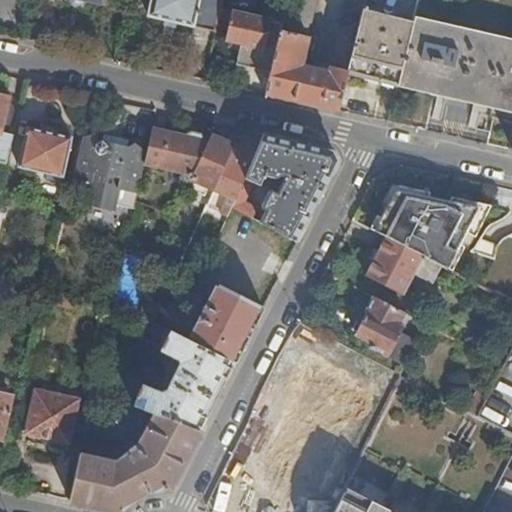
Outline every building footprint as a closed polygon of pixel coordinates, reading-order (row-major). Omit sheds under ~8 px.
[(152,0),(149,15),(217,30),(223,0),(152,0)] [(272,71),(267,93),(339,109),(348,70),(349,69),(330,65),(329,71),(301,65),(316,0),(287,0),(283,22),(272,71)] [(349,69),(348,70),(400,82),(417,15),(420,0),(365,0),(358,31),(349,69)] [(237,63),(272,71),(283,22),(256,15),(250,14),(233,10),(227,39),(242,43),(237,63)] [(511,37),(417,15),(400,82),(428,89),(511,108),(511,37)] [(0,160),(9,163),(22,104),(8,101),(9,98),(0,95),(0,160)] [(72,138),(28,128),(19,167),(64,177),(72,138)] [(209,142),(153,130),(148,151),(145,164),(195,175),(209,142)] [(96,133),(83,139),(73,180),(84,182),(81,198),(86,205),(113,211),(115,205),(135,209),(137,202),(145,164),(148,151),(136,142),(128,148),(104,142),(96,133)] [(331,150),(265,134),(256,154),(233,208),(253,218),(258,208),(246,202),(253,182),(261,185),(265,175),(277,180),(282,177),(285,179),(280,190),(276,188),(272,189),(263,207),(265,210),(266,210),(260,223),(298,242),(338,164),(331,150)] [(109,135),(104,142),(128,148),(129,139),(109,135)] [(212,136),(209,142),(195,175),(192,179),(214,190),(234,145),(212,136)] [(256,154),(234,145),(214,190),(207,206),(221,211),(224,204),(233,208),(256,154)] [(383,203),(389,206),(396,190),(429,198),(432,192),(393,184),(383,203)] [(383,217),(375,231),(387,237),(435,262),(448,269),(460,244),(467,232),(479,209),(450,203),(429,198),(396,190),(389,206),(383,217)] [(453,197),(450,203),(479,209),(467,232),(476,237),(492,206),(453,197)] [(171,208),(178,211),(180,206),(173,202),(171,208)] [(0,251),(10,207),(0,204),(0,251)] [(377,215),(370,228),(375,231),(383,217),(377,215)] [(435,262),(387,237),(367,276),(404,295),(419,268),(429,274),(435,262)] [(448,269),(452,271),(465,247),(460,244),(448,269)] [(145,261),(125,255),(114,302),(134,312),(145,261)] [(65,262),(54,260),(51,277),(61,279),(65,262)] [(206,271),(182,262),(178,272),(202,280),(206,271)] [(0,296),(10,299),(15,276),(0,272),(0,296)] [(28,280),(25,295),(45,300),(47,291),(49,284),(28,280)] [(235,364),(263,309),(219,286),(202,280),(199,289),(214,293),(204,314),(200,311),(198,316),(201,318),(190,341),(235,364)] [(45,300),(45,301),(73,308),(75,297),(47,291),(45,300)] [(405,313),(374,297),(364,316),(360,314),(352,328),(356,331),(355,334),(372,342),(370,347),(389,357),(404,326),(400,324),(405,313)] [(199,432),(235,364),(190,341),(141,316),(133,333),(162,348),(161,349),(178,358),(181,358),(183,363),(168,393),(161,395),(142,387),(135,404),(157,414),(199,432)] [(511,348),(504,365),(497,379),(477,417),(511,434),(511,348)] [(497,379),(504,365),(498,361),(491,376),(497,379)] [(103,424),(110,394),(95,387),(87,421),(103,424)] [(69,444),(69,443),(74,420),(79,400),(35,390),(25,434),(69,444)] [(0,394),(0,439),(1,440),(11,397),(0,394)] [(271,413),(258,407),(245,431),(258,438),(271,413)] [(258,438),(308,463),(316,468),(319,460),(312,457),(321,439),(271,413),(258,438)] [(171,488),(199,432),(157,414),(141,445),(116,463),(80,454),(69,501),(118,511),(119,511),(132,501),(141,495),(153,491),(161,489),(171,488)] [(69,443),(81,446),(87,423),(74,420),(69,443)] [(258,438),(245,431),(233,455),(246,461),(246,463),(295,488),(308,463),(258,438)] [(511,511),(511,459),(484,511),(511,511)] [(371,511),(342,497),(333,511),(371,511)]
